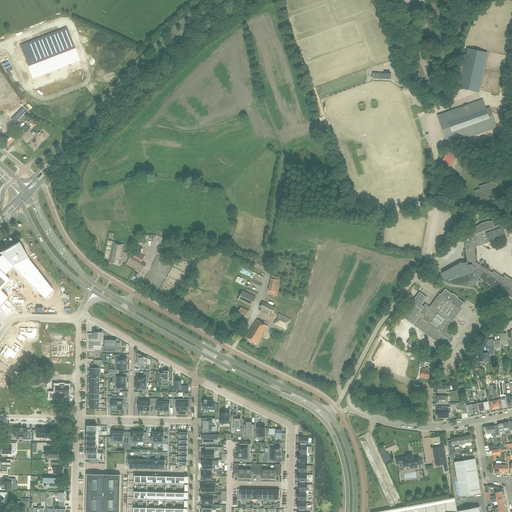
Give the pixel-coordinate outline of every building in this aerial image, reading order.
[(400,10),(407,30),(416,26),(414,19),(412,15),(416,14),(413,6),(410,7),(409,7),(400,10)] [(67,28),(20,46),(33,78),(79,60),(67,28)] [(443,56),(449,49),(443,44),(437,51),(443,56)] [(479,92),(485,61),(487,53),(466,49),(458,88),(479,92)] [(409,81),(416,78),(424,75),(419,62),(411,65),(413,69),(405,72),(409,81)] [(454,77),(449,94),(456,96),(460,78),(454,77)] [(497,127),(490,108),(486,109),(483,100),(437,115),(446,140),(461,135),(462,139),(497,127)] [(13,120),(17,124),(29,111),(25,107),(13,120)] [(26,125),(21,129),(26,133),(30,129),(26,125)] [(503,145),(499,134),(491,137),(492,138),(482,142),(473,145),(472,144),(465,147),(466,152),(469,151),(471,156),(499,146),(503,145)] [(13,136),(5,144),(8,148),(17,139),(13,136)] [(451,166),(459,153),(450,148),(443,161),(451,166)] [(491,190),(499,188),(496,181),(479,187),(480,189),(474,192),(477,202),(485,199),(486,201),(494,198),(491,190)] [(511,279),(505,275),(503,278),(494,271),(492,274),(481,266),(482,264),(481,263),(479,265),(475,262),(474,247),(504,237),(500,225),(494,227),(493,221),(487,221),(481,224),(477,227),(473,229),(474,234),(468,236),(469,238),(465,239),(466,242),(465,243),(465,249),(466,249),(467,263),(461,263),(442,273),(444,280),(450,278),(452,284),(459,285),(468,282),(468,287),(473,288),(479,278),(484,282),(487,283),(491,287),(494,288),(498,291),(501,292),(505,296),(508,297),(509,296),(511,297),(511,279)] [(0,253),(1,255),(0,255),(0,270),(5,275),(13,267),(14,269),(45,299),(54,290),(29,259),(19,241),(0,252),(0,253)] [(120,265),(124,245),(113,242),(109,262),(120,265)] [(163,244),(162,254),(178,255),(179,250),(181,250),(181,247),(179,247),(179,245),(163,244)] [(141,273),(146,264),(142,262),(145,256),(137,252),(134,256),(132,255),(126,265),(141,273)] [(0,306),(9,298),(0,290),(10,280),(5,275),(0,270),(0,306)] [(269,295),(279,297),(283,278),(272,276),(269,295)] [(403,318),(413,325),(446,349),(452,342),(451,342),(453,340),(445,334),(453,324),(451,323),(452,321),(453,321),(461,310),(460,308),(464,303),(457,298),(458,297),(453,293),(452,294),(445,289),(441,295),(440,294),(430,307),(425,304),(423,307),(421,305),(427,297),(420,292),(407,309),(410,311),(409,312),(408,312),(403,318)] [(239,300),(252,306),(256,297),(245,292),(243,291),(239,300)] [(273,313),(276,308),(278,303),(267,299),(265,303),(262,301),(259,307),(262,308),(261,312),(268,315),(270,312),(273,313)] [(246,318),(249,311),(241,307),(238,314),(246,318)] [(290,323),(292,319),(279,313),(277,317),(278,318),(277,321),(275,321),(274,324),(287,330),(288,327),(288,326),(289,323),(290,323)] [(256,344),(267,326),(257,320),(246,337),(256,344)] [(20,334),(16,340),(23,344),(26,339),(37,339),(37,328),(20,328),(20,334)] [(94,332),(94,334),(94,339),(88,339),(88,351),(94,351),(94,347),(102,347),(102,333),(98,333),(94,333),(94,332)] [(417,343),(410,338),(407,343),(413,347),(417,343)] [(105,340),(105,352),(121,353),(121,349),(116,349),(117,341),(112,340),(111,340),(109,340),(105,340)] [(63,345),(63,342),(54,342),(54,347),(58,347),(58,352),(52,352),(52,356),(66,357),(66,352),(69,352),(69,345),(68,345),(63,345)] [(6,345),(0,353),(0,354),(7,360),(10,356),(13,359),(21,348),(15,343),(11,349),(6,345)] [(137,353),(137,365),(140,365),(140,370),(146,370),(146,365),(147,365),(147,358),(137,353)] [(120,355),(113,355),(113,358),(115,358),(115,364),(128,364),(128,359),(127,359),(127,358),(123,358),(123,357),(120,357),(120,355)] [(421,358),(419,366),(422,367),(423,367),(424,362),(431,363),(430,370),(429,369),(429,368),(426,367),(425,371),(425,369),(422,369),(420,377),(430,378),(433,379),(435,371),(436,361),(431,359),(430,359),(427,358),(425,358),(421,358)] [(161,374),(158,374),(158,383),(162,383),(162,382),(170,382),(170,377),(169,377),(169,371),(164,371),(164,372),(164,373),(161,373),(161,374)] [(137,377),(137,383),(149,383),(149,377),(150,377),(150,372),(144,372),(144,376),(141,376),(141,377),(137,377)] [(116,377),(115,382),(126,382),(126,376),(125,376),(120,376),(120,373),(114,373),(114,377),(116,377)] [(172,392),(181,393),(181,390),(184,390),(184,386),(181,386),(181,381),(175,381),(175,388),(172,388),(172,392)] [(126,388),(126,382),(115,382),(115,388),(114,388),(114,391),(120,391),(120,388),(126,388)] [(499,390),(500,396),(502,407),(507,406),(506,398),(506,397),(506,396),(505,395),(504,395),(502,385),(502,382),(498,383),(499,390)] [(137,383),(137,389),(143,389),(143,392),(149,392),(149,389),(147,389),(148,383),(149,383),(137,383)] [(50,398),(60,398),(60,394),(66,394),(68,394),(68,386),(64,386),(64,385),(60,385),(60,386),(55,386),(55,394),(50,394),(50,398)] [(493,391),(492,391),(493,393),(496,409),(501,408),(499,400),(497,400),(497,399),(497,396),(496,396),(496,393),(497,393),(495,385),(492,386),(493,391)] [(470,389),(471,397),(474,413),(478,412),(477,403),(474,404),(473,397),(472,389),(470,389)] [(3,400),(3,408),(8,408),(10,408),(15,408),(15,407),(15,402),(19,402),(19,392),(13,392),(13,396),(13,400),(3,400)] [(111,410),(117,410),(117,398),(112,398),(112,397),(108,396),(108,404),(111,404),(111,410)] [(126,398),(117,398),(117,410),(123,410),(123,404),(126,404),(126,398)] [(144,410),(144,400),(139,400),(139,398),(136,398),(135,404),(138,404),(138,410),(144,410)] [(150,400),(144,400),(144,410),(150,411),(150,405),(153,405),(153,399),(150,399),(150,400)] [(163,411),(164,399),(163,399),(163,400),(158,400),(158,399),(155,399),(155,405),(158,405),(158,411),(163,411)] [(164,399),(163,411),(169,411),(170,405),(173,405),(173,399),(164,399)] [(177,411),(183,411),(183,399),(174,399),(174,405),(177,405),(177,411)] [(186,411),(186,412),(189,412),(189,408),(189,407),(189,406),(191,406),(192,400),(183,399),(183,411),(186,411)] [(214,404),(214,401),(207,401),(207,400),(204,400),(204,401),(203,404),(202,404),(202,408),(203,408),(203,409),(216,409),(216,412),(219,412),(219,405),(216,405),(216,404),(214,404)] [(440,409),(438,409),(438,415),(438,417),(449,418),(449,414),(451,414),(451,407),(441,407),(441,408),(440,408),(440,409)] [(220,413),(220,423),(224,423),(224,426),(230,426),(230,415),(230,414),(228,414),(228,413),(225,413),(220,413)] [(241,429),(241,428),(241,419),(237,419),(237,417),(231,416),(231,433),(234,433),(235,433),(236,429),(241,429)] [(203,421),(203,425),(203,427),(203,432),(212,432),(212,420),(207,420),(207,422),(203,421)] [(252,422),(246,422),(246,425),(244,425),(244,432),(250,432),(250,436),(254,436),(255,424),(252,424),(252,422)] [(495,430),(495,432),(496,434),(496,435),(500,434),(499,433),(502,433),(502,436),(504,445),(506,445),(503,423),(498,424),(499,429),(495,430)] [(262,427),(262,426),(257,426),(256,436),(268,436),(268,430),(265,430),(265,427),(262,427)] [(496,435),(496,434),(495,432),(495,430),(495,429),(494,429),(493,426),(486,427),(487,428),(484,428),(485,433),(487,433),(487,434),(491,433),(492,436),(493,436),(493,440),(494,440),(494,444),(489,445),(490,450),(498,449),(496,440),(497,440),(496,438),(496,435)] [(14,429),(14,437),(22,437),(22,440),(30,440),(31,430),(27,430),(27,429),(22,429),(22,428),(22,429),(20,429),(20,428),(20,429),(14,429)] [(33,434),(33,441),(40,441),(40,437),(49,437),(50,429),(37,429),(37,434),(33,434)] [(282,439),(282,440),(285,441),(285,433),(282,433),(282,430),(276,430),(276,429),(269,429),(269,434),(276,434),(276,439),(282,439)] [(108,443),(118,443),(118,431),(112,431),(112,437),(108,437),(108,443)] [(124,431),(118,431),(118,443),(118,442),(123,442),(123,443),(127,443),(127,437),(124,437),(124,431)] [(129,444),(138,444),(138,432),(132,432),(132,438),(129,438),(129,444)] [(144,432),(138,432),(138,444),(138,442),(143,443),(143,444),(147,444),(147,438),(144,438),(144,432)] [(158,432),(152,432),(152,438),(149,438),(149,444),(158,444),(158,432)] [(158,432),(158,444),(167,444),(167,438),(164,438),(164,432),(158,432)] [(214,443),(214,434),(209,434),(209,435),(203,435),(203,443),(214,443)] [(300,447),(308,447),(306,447),(306,444),(308,444),(308,437),(300,437),(300,443),(301,443),(301,446),(300,446),(300,447)] [(459,448),(461,456),(463,456),(461,447),(462,447),(462,444),(465,444),(466,449),(464,437),(458,438),(459,448)] [(459,448),(458,438),(451,439),(452,446),(453,448),(450,448),(451,454),(456,453),(455,448),(459,448)] [(385,446),(387,451),(396,447),(394,442),(385,446)] [(1,446),(0,454),(11,454),(12,454),(13,449),(16,449),(16,443),(8,443),(8,446),(1,446)] [(238,453),(250,453),(251,444),(245,444),(244,447),(238,447),(238,453)] [(268,453),(280,454),(280,451),(281,451),(281,448),(280,448),(280,447),(274,447),(274,444),(268,444),(268,453)] [(440,456),(435,457),(436,465),(447,464),(444,446),(438,447),(440,456)] [(45,450),(45,458),(58,458),(58,450),(50,450),(50,447),(46,447),(46,450),(45,450)] [(202,458),(214,458),(215,451),(219,451),(219,447),(206,447),(206,451),(203,451),(202,458)] [(298,456),(309,456),(309,453),(308,453),(308,447),(300,447),(300,453),(300,456),(298,456)] [(99,453),(86,453),(86,459),(90,459),(96,459),(95,464),(99,464),(99,459),(99,453)] [(250,453),(238,453),(238,459),(244,459),(244,462),(250,462),(250,453)] [(280,454),(268,453),(268,459),(267,459),(267,463),(273,463),(273,461),(276,461),(276,460),(280,460),(281,460),(281,456),(280,456),(280,454)] [(416,464),(423,463),(423,459),(419,460),(419,458),(413,459),(412,455),(407,456),(407,457),(396,459),(397,464),(399,463),(399,465),(403,464),(404,466),(406,466),(406,467),(408,466),(411,465),(411,468),(416,467),(416,464)] [(309,456),(298,456),(298,462),(300,462),(300,465),(298,465),(307,466),(307,465),(306,465),(306,462),(307,462),(307,456),(309,456)] [(129,468),(134,469),(135,458),(129,458),(129,459),(126,458),(126,462),(129,462),(129,466),(129,468)] [(481,493),(475,458),(454,462),(460,497),(481,493)] [(0,461),(0,469),(1,469),(1,473),(8,473),(8,469),(11,469),(11,463),(12,463),(12,459),(6,459),(6,462),(0,461)] [(202,461),(202,469),(215,469),(215,465),(218,465),(219,461),(202,461)] [(51,462),(51,467),(53,468),(53,474),(54,474),(54,475),(58,475),(58,474),(64,474),(64,467),(62,467),(62,466),(59,466),(60,463),(51,462)] [(245,479),(246,469),(239,469),(239,464),(234,464),(234,474),(239,474),(239,479),(245,479)] [(252,475),(257,475),(257,464),(252,464),(252,469),(246,469),(245,479),(252,479),(252,475)] [(262,464),(257,464),(257,475),(262,475),(262,479),(268,479),(269,470),(262,470),(262,464)] [(269,470),(268,479),(275,479),(275,475),(280,475),(280,465),(275,464),(275,470),(269,470)] [(298,475),(307,475),(306,475),(306,472),(307,472),(307,466),(298,465),(298,472),(300,472),(300,475),(298,475)] [(202,471),(202,478),(206,479),(206,481),(211,481),(211,479),(212,479),(212,472),(202,471)] [(119,511),(121,475),(87,474),(87,475),(87,494),(86,494),(86,495),(87,495),(86,511),(119,511)] [(307,481),(307,475),(298,475),(298,481),(300,481),(300,484),(299,484),(307,484),(305,484),(305,481),(307,481)] [(157,476),(148,476),(147,484),(157,484),(157,476)] [(157,476),(157,484),(166,484),(166,477),(157,476)] [(185,485),(185,489),(188,489),(189,477),(189,476),(188,476),(188,477),(185,476),(185,477),(176,477),(176,485),(185,485)] [(166,484),(176,485),(176,477),(166,477),(166,484)] [(9,482),(4,482),(1,482),(1,489),(14,489),(14,482),(16,482),(16,479),(9,478),(9,482)] [(43,478),(43,486),(57,486),(58,478),(43,478)] [(202,484),(202,492),(215,492),(215,484),(202,484)] [(307,490),(307,484),(299,484),(299,490),(300,490),(300,493),(298,493),(298,494),(308,494),(309,490),(307,490)] [(241,501),(246,501),(247,490),(241,489),(241,494),(237,494),(237,500),(241,500),(241,501)] [(485,492),(487,500),(491,500),(503,497),(502,491),(495,492),(496,496),(490,497),(489,492),(485,492)] [(64,493),(49,492),(49,497),(48,497),(48,506),(53,506),(53,498),(59,498),(59,502),(64,502),(64,493)] [(147,500),(156,500),(157,492),(147,492),(147,500)] [(166,493),(157,492),(156,500),(166,500),(166,493)] [(188,492),(185,492),(185,493),(175,493),(175,501),(184,501),(184,504),(188,504),(188,492)] [(166,493),(166,500),(175,501),(175,493),(166,493)] [(298,503),(306,503),(305,503),(305,500),(307,500),(307,494),(308,494),(298,494),(298,500),(299,500),(299,503),(298,503)] [(202,495),(201,504),(202,504),(213,504),(214,496),(213,496),(202,495)] [(17,507),(16,511),(29,511),(29,499),(22,499),(22,507),(17,507)] [(34,508),(33,511),(44,511),(44,509),(45,509),(46,501),(43,501),(41,501),(41,506),(39,506),(39,508),(34,508)] [(304,511),(305,509),(306,509),(306,503),(298,503),(297,509),(299,509),(299,511),(304,511)] [(505,509),(504,503),(498,504),(498,507),(493,509),(493,511),(505,509)]
